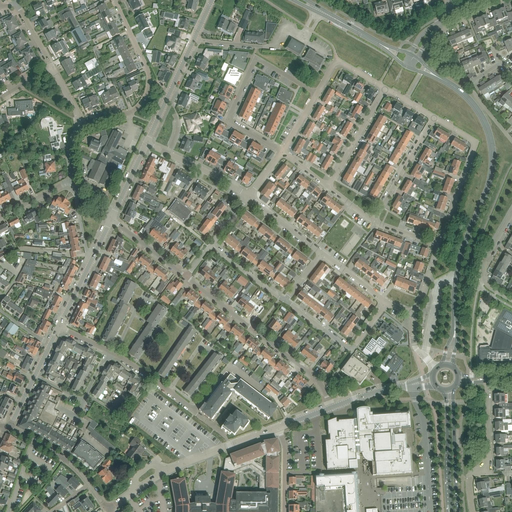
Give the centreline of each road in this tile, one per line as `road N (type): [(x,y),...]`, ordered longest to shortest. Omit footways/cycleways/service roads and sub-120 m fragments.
road 1 (tertiary): [(456,277),(492,151),(480,116),(442,79)]
road 2 (residential): [(316,92),(255,58),(227,120),(281,152)]
road 3 (residential): [(325,408),(310,374),(183,275)]
road 4 (unclassified): [(106,510),(175,466),(278,426)]
road 5 (residential): [(77,126),(118,116),(145,95),(148,71),(114,0)]
road 6 (residential): [(440,240),(474,143),(434,118)]
road 7 (residential): [(430,511),(423,420),(411,385)]
road 8 (tertiary): [(458,511),(453,389)]
road 9 (tertiary): [(444,392),(450,511)]
